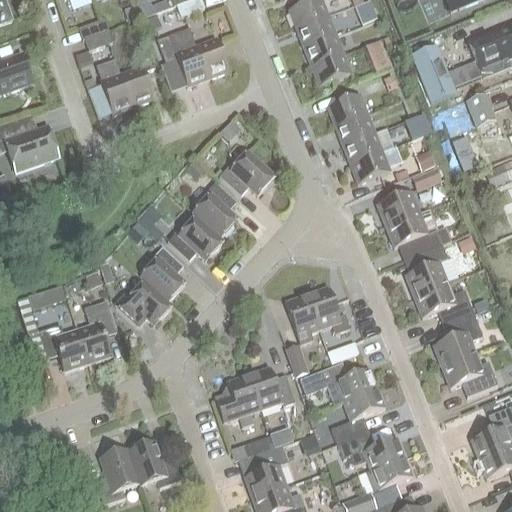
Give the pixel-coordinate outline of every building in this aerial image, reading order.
[(10,22),(4,4),(2,4),(0,0),(0,27),(1,27),(0,26),(10,22)] [(199,1),(198,0),(167,0),(172,11),(199,1)] [(350,0),(355,10),(363,6),(360,0),(350,0)] [(441,0),(449,17),(458,14),(490,0),(441,0)] [(203,13),(199,1),(191,4),(175,10),(179,22),(183,21),(203,13)] [(295,34),(327,21),(320,2),(287,15),(295,34)] [(137,10),(125,14),(129,26),(142,22),(137,10)] [(155,19),(143,24),(148,35),(160,30),(155,19)] [(302,53),(335,40),(327,21),(295,34),(302,53)] [(108,35),(103,23),(98,25),(77,33),(81,45),(108,35)] [(482,84),(497,77),(509,72),(506,64),(511,61),(511,29),(505,32),(504,30),(481,40),(466,46),(482,84)] [(111,48),(107,36),(83,45),(87,56),(108,49),(111,48)] [(310,73),(343,60),(335,40),(302,53),(310,73)] [(207,84),(195,52),(174,59),(167,41),(156,45),(165,69),(176,65),(186,92),(207,84)] [(371,76),(389,70),(380,42),(362,48),(371,76)] [(195,52),(207,84),(228,76),(215,44),(195,52)] [(120,79),(132,112),(153,104),(143,77),(154,73),(145,49),(133,54),(140,72),(122,79),(120,79)] [(435,49),(410,60),(430,108),(455,97),(435,49)] [(0,100),(31,89),(21,58),(0,65),(0,100)] [(343,60),(310,73),(318,92),(350,79),(343,60)] [(96,71),(102,86),(99,87),(111,120),(132,112),(120,79),(122,79),(116,63),(96,71)] [(391,80),(383,84),(387,96),(396,92),(391,80)] [(486,97),(466,104),(476,131),(496,123),(486,97)] [(334,132),(366,119),(359,100),(326,113),(334,132)] [(341,151),(374,138),(366,119),(334,132),(341,151)] [(417,121),(404,127),(411,144),(424,139),(430,136),(424,119),(417,121)] [(0,135),(9,132),(6,126),(0,128),(0,135)] [(228,144),(240,133),(233,126),(221,137),(228,144)] [(0,135),(0,148),(4,147),(14,177),(57,162),(46,132),(13,144),(9,132),(0,135)] [(349,170),(382,157),(374,138),(341,151),(349,170)] [(427,154),(414,159),(420,174),(433,170),(427,154)] [(477,169),(471,154),(457,160),(463,175),(477,169)] [(255,200),(256,201),(273,182),(246,157),(230,175),(227,172),(218,181),(239,201),(248,192),(256,199),(255,200)] [(382,157),(349,170),(357,190),(389,177),(382,157)] [(204,176),(194,166),(193,166),(185,174),(196,185),(198,183),(204,176)] [(511,178),(507,168),(483,178),(490,194),(511,184),(511,178)] [(418,196),(443,186),(438,174),(413,184),(418,196)] [(0,178),(0,201),(10,198),(3,177),(0,178)] [(392,180),(381,184),(383,191),(395,186),(392,180)] [(193,218),(196,221),(196,220),(208,231),(205,234),(217,245),(236,224),(235,223),(234,224),(226,217),(235,208),(213,188),(205,197),(208,200),(192,218),(193,219),(193,218)] [(376,210),(384,231),(418,218),(410,196),(376,210)] [(162,223),(149,212),(137,225),(160,245),(163,241),(153,233),(162,223)] [(404,248),(409,262),(440,249),(435,236),(427,239),(418,218),(384,231),(393,253),(404,248)] [(196,220),(196,221),(178,240),(175,237),(166,246),(188,266),(196,257),(204,264),(203,265),(204,266),(222,247),(221,246),(220,247),(217,245),(205,234),(208,231),(196,220)] [(137,226),(127,239),(138,248),(148,236),(137,226)] [(463,258),(476,252),(471,240),(458,246),(463,258)] [(440,249),(409,262),(415,276),(404,281),(412,302),(446,288),(438,267),(446,264),(440,249)] [(141,283),(144,285),(144,284),(156,295),(153,298),(165,309),(184,289),(183,288),(182,288),(174,281),(182,272),(161,252),(152,262),(156,265),(140,282),(140,283),(141,283)] [(112,287),(106,269),(99,271),(105,289),(112,287)] [(90,293),(102,289),(97,276),(85,281),(90,293)] [(144,284),(144,285),(127,305),(123,302),(115,311),(136,331),(145,322),(152,329),(152,330),(153,331),(170,312),(169,311),(168,312),(165,309),(153,298),(156,295),(144,284)] [(436,317),(442,331),(472,319),(463,295),(451,300),(446,288),(412,302),(421,323),(436,317)] [(306,300),(318,335),(331,330),(334,339),(349,333),(344,319),(337,321),(327,292),(306,300)] [(43,314),(39,300),(27,303),(31,317),(33,317),(43,314)] [(318,335),(306,300),(284,308),(299,349),(313,344),(311,337),(318,335)] [(27,304),(17,307),(36,367),(46,364),(37,337),(27,304)] [(75,335),(86,370),(110,362),(103,342),(115,338),(105,307),(83,314),(88,331),(75,335)] [(482,342),(472,319),(442,331),(447,345),(432,351),(440,372),(474,359),(470,347),(482,342)] [(86,370),(75,335),(62,340),(59,330),(37,337),(46,364),(58,360),(63,377),(86,370)] [(331,369),(359,358),(355,346),(327,356),(331,369)] [(309,378),(299,349),(285,354),(296,382),(309,378)] [(479,371),(474,359),(440,372),(449,394),(460,389),(466,403),(496,391),(487,368),(479,371)] [(368,375),(349,382),(343,367),(299,384),(305,400),(326,391),(333,411),(342,408),(376,394),(368,375)] [(269,373),(247,380),(259,415),(280,408),(282,412),(294,408),(284,380),(273,384),(269,373)] [(222,428),(240,422),(244,431),(254,428),(251,418),(259,415),(247,380),(225,388),(229,399),(214,405),(222,428)] [(376,394),(342,408),(349,427),(330,434),(336,450),(361,440),(355,425),(383,414),(376,394)] [(498,434),(469,446),(477,465),(511,451),(511,411),(492,419),(498,434)] [(246,460),(274,450),(270,438),(241,448),(246,460)] [(365,467),(369,476),(403,463),(395,443),(367,455),(361,440),(336,450),(342,465),(347,463),(349,469),(354,471),(365,467)] [(124,455),(123,455),(130,474),(134,472),(141,491),(155,486),(158,494),(179,486),(171,462),(159,466),(153,448),(125,457),(124,455)] [(251,504),(285,491),(278,471),(287,468),(280,451),(248,462),(254,478),(243,482),(251,504)] [(511,451),(477,465),(485,485),(507,476),(511,487),(511,451)] [(130,474),(123,455),(99,464),(106,483),(94,487),(103,511),(124,503),(121,495),(139,489),(140,491),(141,491),(134,472),(130,474)] [(403,463),(369,476),(377,496),(411,482),(403,463)] [(25,481),(13,485),(17,498),(29,495),(25,481)] [(285,491),(251,504),(253,511),(303,511),(298,499),(289,502),(285,491)] [(344,511),(373,511),(377,510),(370,493),(341,504),(344,511)] [(381,511),(420,511),(419,511),(407,511),(404,503),(381,511)]
